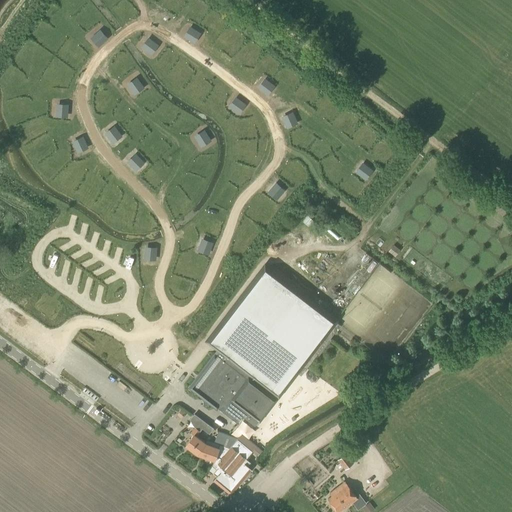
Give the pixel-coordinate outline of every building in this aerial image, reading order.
[(283,240),(278,245),(285,253),(290,247),(283,240)] [(355,261),(362,255),(358,251),(352,256),(355,261)] [(368,264),(373,256),(369,253),(364,261),(368,264)] [(266,268),(210,340),(225,352),(220,358),(217,355),(192,387),(237,421),(241,415),(255,425),(274,399),(268,394),(273,388),(278,392),(300,364),(306,369),(318,354),(311,349),(333,320),(266,268)] [(271,438),(331,404),(339,391),(323,380),(318,387),(299,374),(289,388),(290,388),(274,411),(277,416),(274,420),(277,425),(266,430),(266,431),(268,432),(271,438)] [(198,454),(205,443),(196,436),(200,431),(195,427),(191,433),(194,435),(186,445),(198,454)] [(252,451),(237,439),(218,432),(213,446),(205,443),(198,454),(214,460),(212,466),(216,469),(213,473),(230,486),(250,462),(246,459),(252,451)] [(352,452),(360,447),(354,437),(345,443),(352,452)] [(345,469),(353,463),(346,454),(338,460),(345,469)] [(347,484),(344,481),(330,493),(332,496),(328,499),(337,511),(338,511),(358,498),(347,484)]
